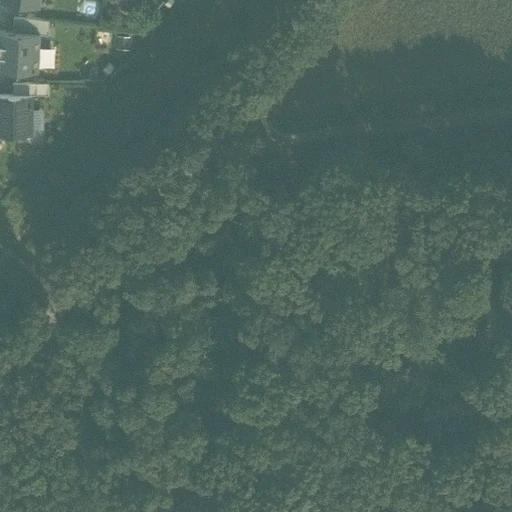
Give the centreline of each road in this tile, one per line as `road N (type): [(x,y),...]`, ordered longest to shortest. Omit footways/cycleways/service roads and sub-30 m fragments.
road 1 (track): [(323,0),(0,367)]
road 2 (track): [(230,0),(0,263)]
